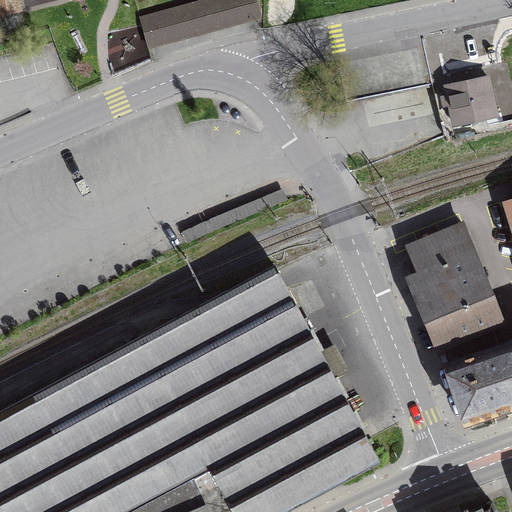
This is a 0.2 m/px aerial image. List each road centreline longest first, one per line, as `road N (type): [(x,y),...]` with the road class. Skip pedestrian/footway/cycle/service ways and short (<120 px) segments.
road 1 (residential): [(233,56),(341,214),(443,477)]
road 2 (unclassified): [(511,2),(233,56)]
road 3 (residential): [(233,56),(0,147)]
